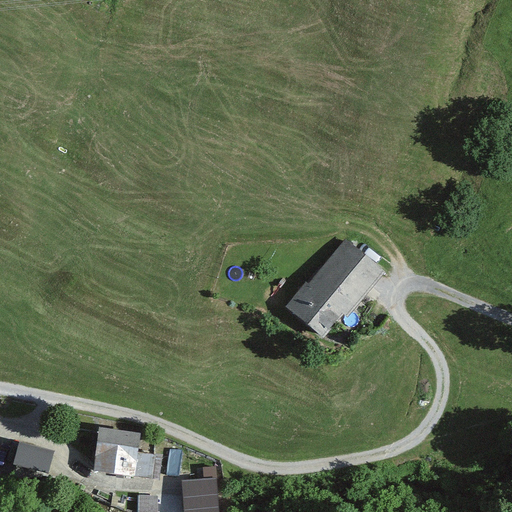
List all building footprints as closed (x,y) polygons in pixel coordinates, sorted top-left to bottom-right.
[(314,341),(378,273),(345,242),(281,310),(314,341)] [(137,436),(85,435),(84,476),(136,477),(137,436)] [(13,444),(0,441),(0,453),(11,456),(13,444)] [(54,455),(22,444),(16,463),(48,473),(54,455)] [(214,511),(212,485),(181,488),(183,511),(214,511)] [(161,498),(140,496),(139,506),(160,508),(161,498)]
